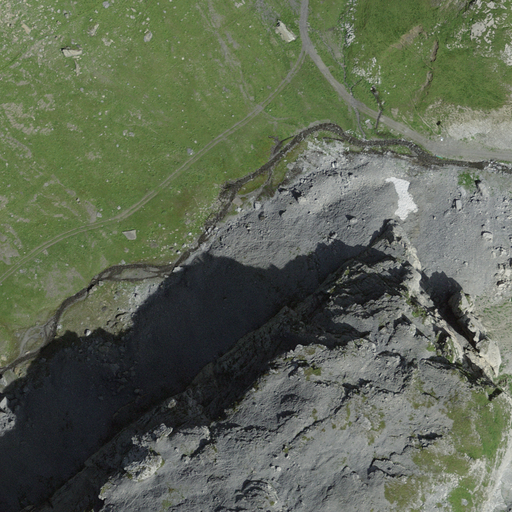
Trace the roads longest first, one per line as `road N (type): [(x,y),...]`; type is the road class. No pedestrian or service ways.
road 1 (track): [(306,42),(275,92),(150,195),(121,215),(48,242),(0,280)]
road 2 (track): [(511,159),(435,148),(354,102),(307,46),(304,0)]
